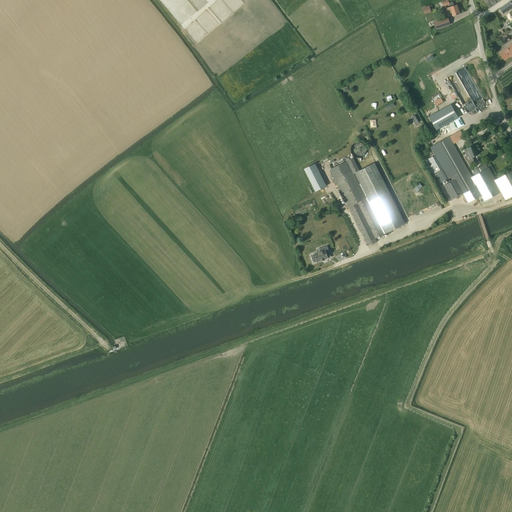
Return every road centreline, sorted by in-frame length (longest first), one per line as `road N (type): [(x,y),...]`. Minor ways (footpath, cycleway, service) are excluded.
road 1 (track): [(511,201),(478,211),(494,264),(437,333),(406,406),(461,429),(430,511)]
road 2 (track): [(0,241),(104,344)]
road 3 (unclassified): [(511,134),(470,0)]
